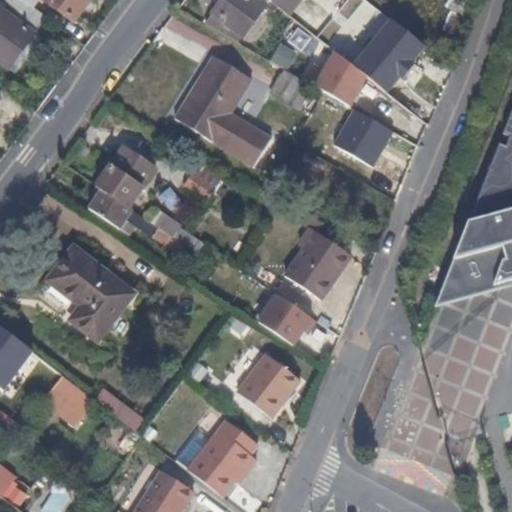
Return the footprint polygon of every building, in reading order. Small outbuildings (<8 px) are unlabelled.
[(39,0),(19,0),(23,3),(33,10),(39,0)] [(83,11),(88,4),(91,0),(46,0),(44,3),(55,12),(63,17),(73,25),(77,19),(83,11)] [(245,34),(260,15),(266,6),(276,13),(279,10),(273,5),(271,3),(267,0),(225,0),(219,9),(212,18),(206,26),(222,35),(239,45),(241,41),(245,34)] [(9,71),(34,35),(38,31),(46,20),(33,10),(23,3),(22,6),(20,9),(13,19),(9,16),(5,13),(0,9),(0,64),(1,65),(9,71)] [(404,94),(406,31),(381,31),(381,49),(358,48),(358,61),(317,60),(316,102),(354,103),(354,93),(404,94)] [(22,66),(41,41),(34,35),(9,71),(15,75),(17,74),(18,71),(22,66)] [(286,71),(295,53),(279,45),(269,63),(286,71)] [(226,116),(235,99),(245,83),(218,67),(206,60),(193,83),(170,122),(185,131),(217,150),(241,163),(246,153),(258,133),(237,122),(226,116)] [(511,119),(511,123),(478,206),(446,285),(437,307),(479,295),(511,286),(511,119)] [(139,198),(147,186),(157,171),(148,165),(133,155),(124,149),(117,161),(105,178),(99,187),(97,190),(101,193),(130,211),(139,198)] [(211,186),(198,178),(194,176),(191,177),(190,180),(185,187),(199,196),(208,201),(216,189),(211,186)] [(149,224),(130,211),(101,193),(99,197),(96,199),(89,211),(105,221),(121,232),(127,224),(133,228),(141,233),(151,240),(154,242),(156,239),(161,242),(175,252),(193,264),(199,257),(182,247),(149,224)] [(178,227),(175,225),(169,221),(163,217),(157,213),(155,216),(152,220),(149,224),(182,247),(199,257),(205,248),(196,242),(177,230),(178,227)] [(336,270),(346,255),(330,244),(311,231),(308,235),(305,240),(302,244),(301,247),(305,249),(302,255),(296,264),(287,279),(296,285),(323,303),(331,289),(342,274),(336,270)] [(115,321),(127,306),(132,299),(134,296),(126,290),(104,273),(94,265),(77,252),(74,251),(65,263),(49,284),(59,291),(81,309),(78,313),(70,324),(79,331),(97,345),(105,335),(115,321)] [(342,274),(351,260),(351,258),(348,256),(346,255),(336,270),(342,274)] [(265,300),(254,335),(299,350),(311,316),(265,300)] [(0,372),(1,372),(0,370),(0,362),(1,363),(4,366),(12,372),(26,355),(4,338),(0,335),(0,372)] [(271,423),(301,384),(265,357),(244,386),(236,396),(271,423)] [(31,391),(35,386),(39,381),(35,379),(29,374),(20,384),(16,390),(13,393),(12,396),(17,399),(22,402),(25,399),(31,391)] [(72,432),(95,408),(63,378),(40,402),(72,432)] [(97,408),(134,432),(142,419),(105,395),(97,408)] [(234,487),(241,477),(245,479),(255,465),(249,461),(257,450),(225,426),(217,436),(202,456),(187,477),(200,487),(215,497),(222,503),(234,487)] [(179,511),(181,510),(190,495),(173,484),(158,475),(146,495),(136,511),(135,511),(179,511)] [(237,489),(245,479),(241,477),(234,487),(237,489)] [(40,511),(60,511),(69,496),(54,487),(40,511)]
